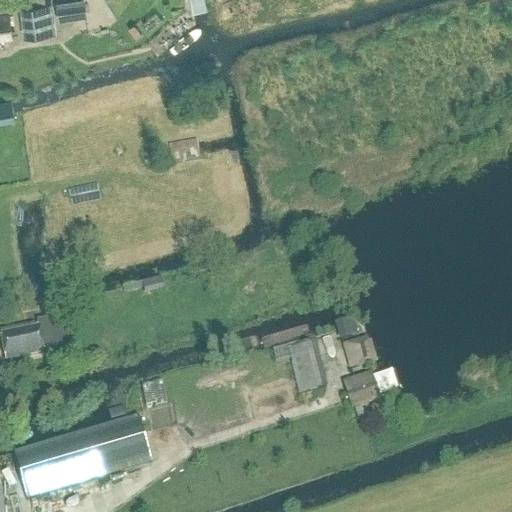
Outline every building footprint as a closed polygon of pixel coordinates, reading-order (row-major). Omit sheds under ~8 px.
[(0,0),(0,38),(12,38),(7,0),(0,0)] [(204,0),(188,0),(191,11),(192,15),(207,12),(207,10),(204,0)] [(55,32),(51,2),(19,6),(23,37),(55,32)] [(0,99),(0,120),(14,117),(9,97),(0,99)] [(168,147),(172,167),(200,162),(196,145),(196,142),(168,147)] [(104,213),(100,201),(82,206),(81,203),(68,207),(73,223),(104,213)] [(44,356),(56,353),(71,350),(64,318),(36,323),(39,331),(2,338),(7,364),(44,357),(44,356)] [(367,341),(354,344),(343,347),(349,372),(376,365),(371,344),(369,345),(367,341)] [(287,351),(298,398),(321,392),(309,346),(287,351)] [(378,403),(371,376),(343,384),(350,411),(378,403)] [(149,400),(148,436),(171,436),(172,409),(157,409),(157,401),(149,400)] [(138,421),(13,458),(26,503),(151,466),(138,421)] [(190,450),(212,449),(211,439),(190,440),(190,450)]
